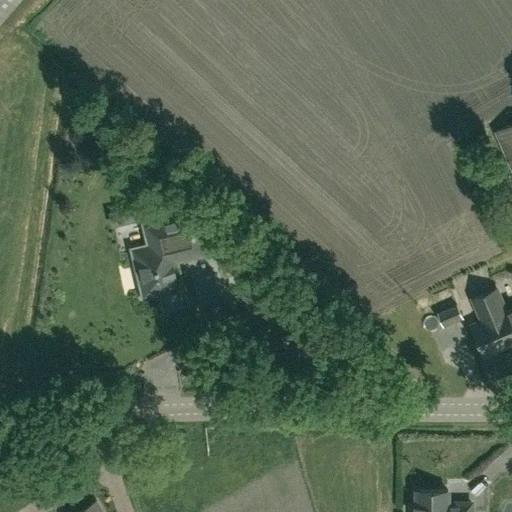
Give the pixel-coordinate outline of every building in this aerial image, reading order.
[(0,0),(0,20),(17,0),(0,0)] [(511,171),(511,122),(494,131),(511,171)] [(150,245),(134,249),(144,294),(161,290),(165,306),(184,301),(172,253),(205,246),(197,212),(145,224),(150,245)] [(231,260),(247,275),(248,274),(256,281),(242,296),(283,334),(308,307),(267,269),(243,246),(231,260)] [(500,314),(511,341),(511,307),(505,311),(495,289),(484,293),(494,316),(500,314)] [(486,354),(511,342),(511,341),(500,314),(494,316),(484,293),(474,298),(483,320),(473,324),(486,354)] [(442,322),(461,314),(456,303),(437,312),(442,322)] [(464,328),(449,330),(450,345),(465,344),(464,328)] [(448,488),(417,487),(417,511),(471,511),(471,501),(447,501),(448,488)] [(101,511),(95,500),(74,511),(101,511)]
